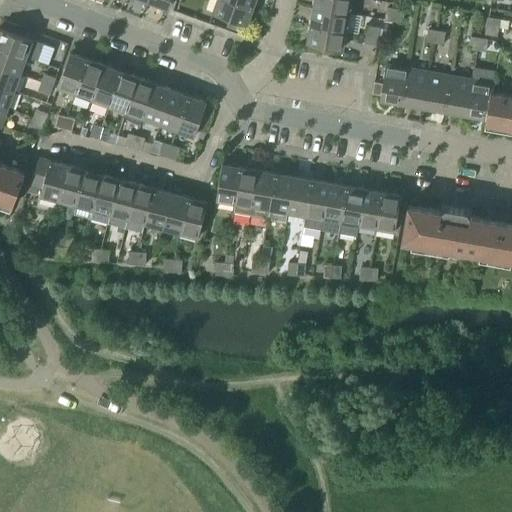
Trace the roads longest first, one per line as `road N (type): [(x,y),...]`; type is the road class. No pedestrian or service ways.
road 1 (residential): [(511,157),(253,110),(237,98)]
road 2 (residential): [(63,138),(193,169),(237,98)]
road 3 (residential): [(231,84),(217,68),(36,0)]
